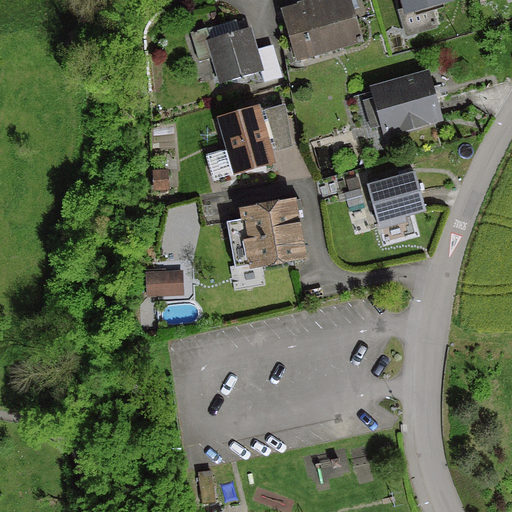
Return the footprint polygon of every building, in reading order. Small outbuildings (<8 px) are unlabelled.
[(311,55),(311,56),(360,41),(348,0),(328,0),(317,4),(315,0),(310,0),(296,4),(297,9),(283,13),(296,59),(311,55)] [(448,0),(447,0),(401,0),(404,10),(397,12),(403,32),(413,29),(414,34),(434,28),(428,6),(448,0)] [(253,54),(246,29),(207,41),(220,84),(258,72),(261,82),(275,78),(267,50),(253,54)] [(438,118),(426,76),(371,91),(382,133),(438,118)] [(257,123),(254,111),(220,120),(228,149),(210,154),(218,184),(237,179),(235,171),(268,161),(262,141),(271,138),(265,121),(257,123)] [(367,186),(366,186),(377,222),(421,210),(421,211),(422,210),(411,174),(411,175),(367,187),(367,186)] [(243,221),(225,224),(233,269),(300,257),(290,201),(241,209),(243,221)] [(149,295),(185,294),(184,272),(148,274),(149,295)] [(213,503),(210,475),(196,477),(199,505),(213,503)]
